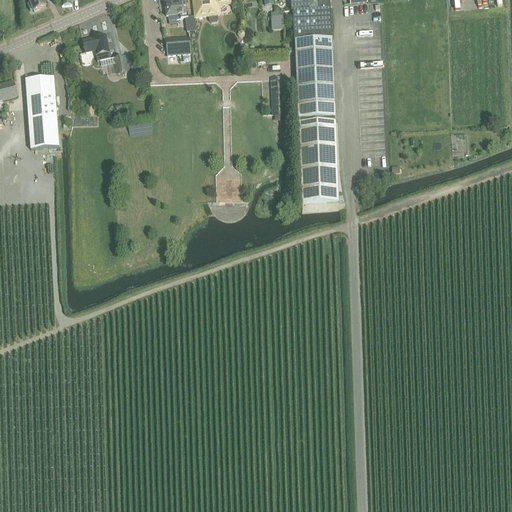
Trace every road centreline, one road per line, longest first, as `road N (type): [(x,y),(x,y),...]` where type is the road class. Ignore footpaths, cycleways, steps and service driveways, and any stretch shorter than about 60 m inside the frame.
road 1 (track): [(350,203),(362,511)]
road 2 (tertiary): [(0,50),(116,0)]
